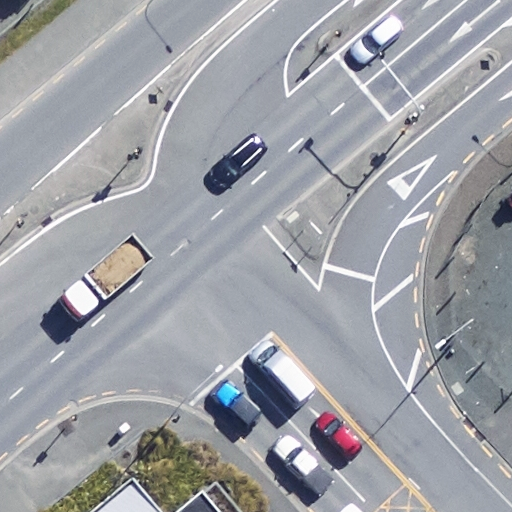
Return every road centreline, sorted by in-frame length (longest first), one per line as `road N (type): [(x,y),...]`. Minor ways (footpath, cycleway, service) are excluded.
road 1 (trunk): [(511,85),(367,217),(347,272),(344,321),(368,441)]
road 2 (trunk): [(480,0),(182,239)]
road 3 (trunk): [(182,239),(213,127),(278,32),(320,0)]
road 4 (residential): [(182,239),(368,441)]
road 5 (trunk): [(0,175),(207,0)]
road 6 (trunk): [(182,239),(0,394)]
road 7 (trunk): [(0,294),(59,254),(182,239)]
